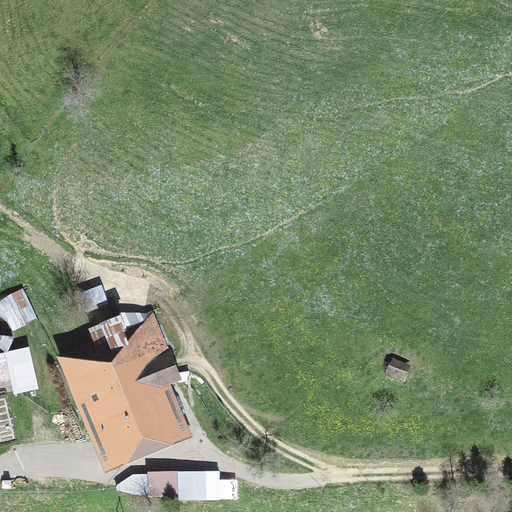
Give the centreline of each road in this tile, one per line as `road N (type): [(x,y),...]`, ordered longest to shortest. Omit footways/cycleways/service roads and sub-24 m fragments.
road 1 (track): [(0,469),(207,463),(289,481),(511,468)]
road 2 (track): [(345,476),(256,431),(156,294),(82,274),(6,213)]
